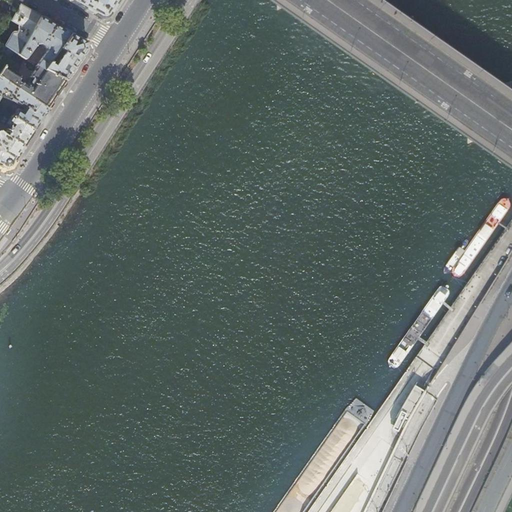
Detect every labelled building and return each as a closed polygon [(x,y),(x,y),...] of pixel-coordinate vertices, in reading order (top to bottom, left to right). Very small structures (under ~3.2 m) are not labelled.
[(0,0),(0,12),(10,19),(19,5),(9,0),(0,0)] [(70,0),(76,3),(99,17),(107,15),(112,7),(116,0),(70,0)] [(28,10),(19,5),(10,19),(0,36),(5,39),(2,44),(13,52),(19,56),(40,17),(28,10)] [(53,24),(40,17),(19,56),(24,59),(25,60),(36,45),(40,45),(45,49),(46,53),(35,67),(36,67),(43,70),(69,34),(53,24)] [(76,38),(69,34),(43,70),(46,72),(61,50),(63,52),(61,56),(60,56),(48,73),(64,81),(74,66),(85,49),(83,42),(76,38)] [(0,43),(0,70),(3,66),(5,64),(13,52),(2,44),(0,43)] [(24,59),(19,56),(13,52),(5,64),(17,71),(24,59)] [(46,72),(43,70),(36,67),(26,82),(31,85),(29,88),(20,82),(19,76),(3,66),(0,70),(0,78),(46,109),(55,94),(64,81),(48,73),(46,72)] [(0,78),(0,96),(7,101),(6,102),(10,105),(11,103),(22,111),(20,114),(12,109),(10,111),(14,113),(12,117),(32,130),(39,120),(46,109),(0,78)] [(1,110),(6,113),(10,108),(4,105),(1,110)] [(22,145),(32,130),(12,117),(7,125),(10,127),(4,135),(3,133),(2,132),(0,131),(0,165),(3,167),(10,164),(22,145)]
